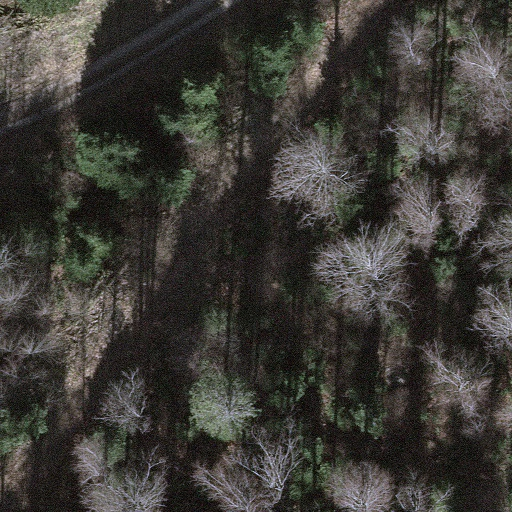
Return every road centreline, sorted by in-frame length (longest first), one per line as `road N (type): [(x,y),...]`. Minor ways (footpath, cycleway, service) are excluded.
road 1 (track): [(0,495),(373,0)]
road 2 (track): [(185,0),(0,124)]
